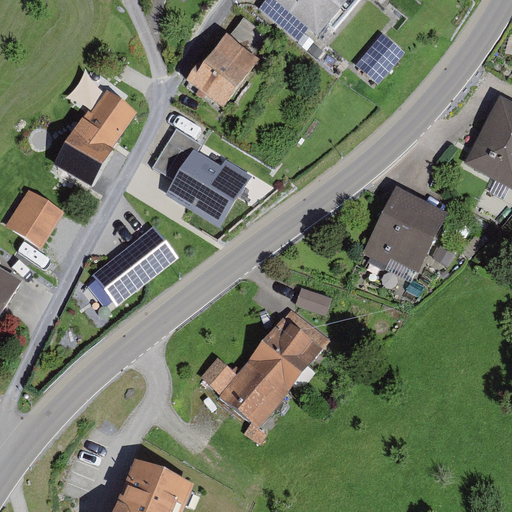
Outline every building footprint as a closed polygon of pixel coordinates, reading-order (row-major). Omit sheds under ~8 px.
[(359,0),(302,0),(288,17),(333,58),(374,13),(359,0)] [(230,41),(195,91),(225,112),(260,61),(230,41)] [(145,118),(117,97),(89,133),(117,154),(145,118)] [(511,115),(504,111),(474,166),(511,187),(511,115)] [(117,154),(89,133),(62,170),(89,191),(117,154)] [(196,165),(177,189),(219,221),(253,176),(235,162),(220,183),(196,165)] [(24,190),(4,222),(42,246),(63,214),(24,190)] [(397,200),(366,260),(390,272),(396,260),(418,271),(442,223),(397,200)] [(120,312),(182,264),(156,231),(94,278),(120,312)] [(0,270),(0,313),(20,285),(0,270)] [(331,318),(337,301),(306,290),(300,307),(331,318)] [(287,324),(222,406),(256,434),(322,352),(287,324)] [(135,463),(116,511),(179,511),(190,484),(135,463)]
